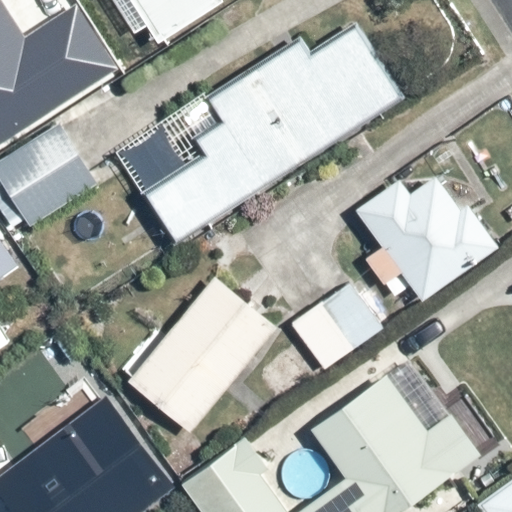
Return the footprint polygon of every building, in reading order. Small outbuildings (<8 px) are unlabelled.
[(0,0),(0,145),(116,68),(76,8),(29,40),(1,0),(0,0)] [(112,0),(136,35),(145,29),(156,46),(223,0),(112,0)] [(399,94),(352,21),(306,50),(299,39),(118,155),(172,239),(399,94)] [(56,122),(0,160),(0,214),(12,232),(26,222),(32,230),(99,184),(56,122)] [(459,212),(434,176),(406,196),(396,182),(356,211),(381,246),(364,258),(394,298),(410,286),(420,299),(494,245),(466,207),(459,212)] [(0,241),(0,272),(15,262),(0,241)] [(274,328),(211,274),(123,377),(186,431),(274,328)] [(383,324),(350,277),(290,321),(323,367),(383,324)] [(406,511),(488,452),(413,351),(311,426),(350,479),(304,511),(283,511),(256,476),(267,468),(242,435),(179,481),(202,511),(406,511)] [(146,511),(181,487),(110,393),(0,474),(0,492),(14,511),(146,511)] [(511,511),(511,492),(487,511),(511,511)]
